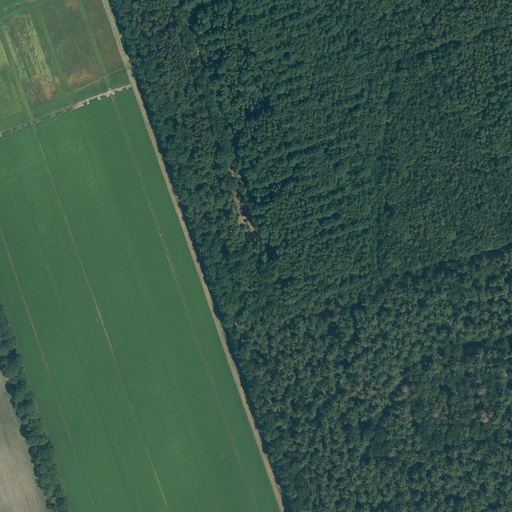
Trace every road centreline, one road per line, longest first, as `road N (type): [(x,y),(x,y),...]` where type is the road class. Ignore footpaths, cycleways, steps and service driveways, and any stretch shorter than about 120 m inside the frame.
road 1 (track): [(245,346),(317,403),(389,440),(428,443),(511,425)]
road 2 (unclassified): [(0,318),(64,511)]
road 3 (track): [(511,152),(494,155),(479,146),(400,64)]
road 4 (track): [(400,64),(414,52),(511,20)]
